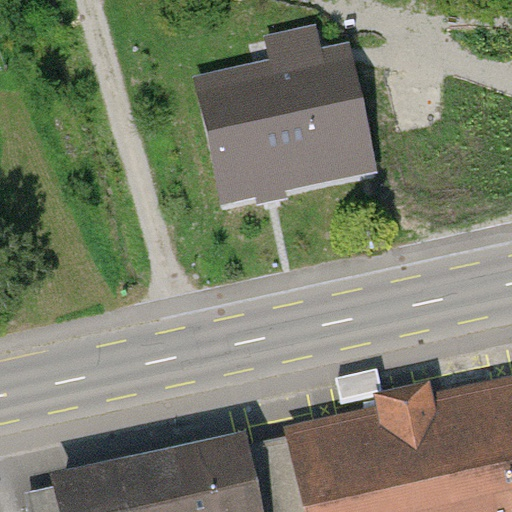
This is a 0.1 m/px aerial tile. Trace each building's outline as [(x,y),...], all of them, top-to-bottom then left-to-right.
[(367,172),(344,66),(206,96),(230,202),(367,172)] [(511,99),(400,99),(400,220),(511,219),(511,99)] [(511,511),(511,396),(297,446),(299,455),(312,511),(511,511)] [(312,511),(299,455),(258,464),(269,511),(312,511)] [(256,511),(244,457),(30,503),(31,511),(256,511)]
